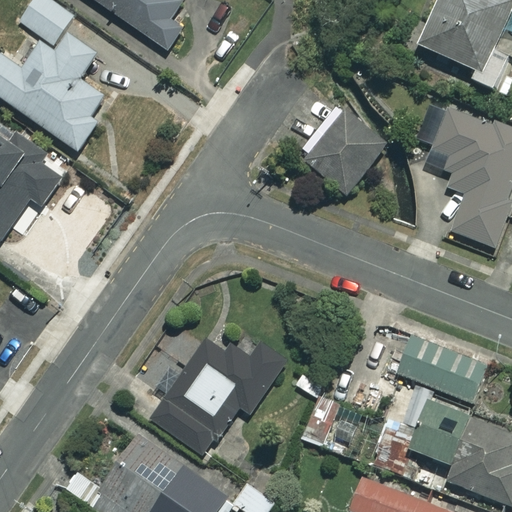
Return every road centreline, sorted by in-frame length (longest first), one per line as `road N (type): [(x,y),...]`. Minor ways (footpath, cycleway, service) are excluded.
road 1 (residential): [(511,318),(242,214),(209,212),(169,238)]
road 2 (residential): [(169,238),(0,481)]
road 3 (residential): [(271,90),(169,238)]
